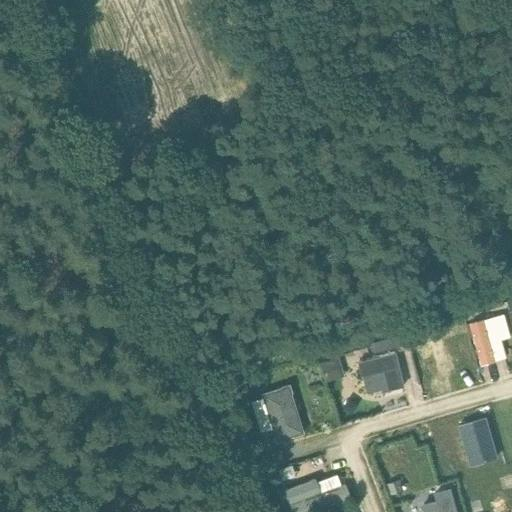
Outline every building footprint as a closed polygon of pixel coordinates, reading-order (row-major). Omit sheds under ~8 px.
[(465,322),(474,319),(472,313),(463,316),(465,322)] [(505,314),(471,323),(482,364),(506,358),(501,340),(511,337),(505,314)] [(438,332),(414,338),(426,381),(440,377),(438,369),(447,366),(438,332)] [(367,393),(381,389),(382,392),(403,386),(395,352),(359,361),(367,393)] [(279,440),(306,433),(295,385),(253,395),(261,431),(276,427),(279,440)] [(351,423),(347,412),(336,415),(339,427),(351,423)] [(461,422),(472,464),(502,457),(492,415),(461,422)] [(278,473),(267,477),(272,488),(282,484),(278,473)] [(337,474),(320,481),(319,479),(287,489),(294,511),(321,511),(354,500),(348,485),(342,487),(337,474)] [(422,507),(423,511),(454,511),(448,491),(434,495),(436,503),(422,507)]
